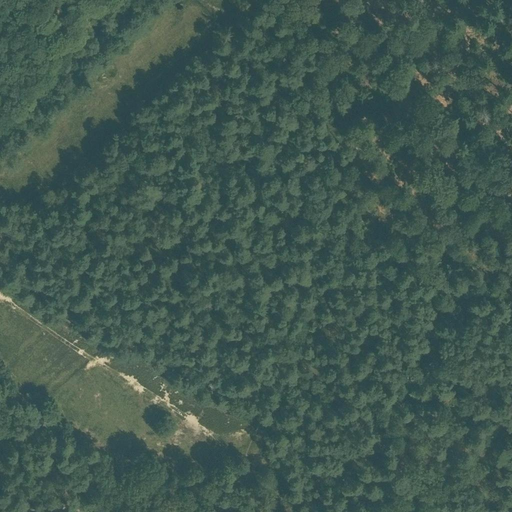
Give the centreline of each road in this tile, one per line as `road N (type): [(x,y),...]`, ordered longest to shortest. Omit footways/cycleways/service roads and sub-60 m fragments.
road 1 (track): [(235,0),(64,171),(15,206),(0,234)]
road 2 (track): [(0,295),(237,435),(245,453)]
road 3 (track): [(105,0),(0,128)]
